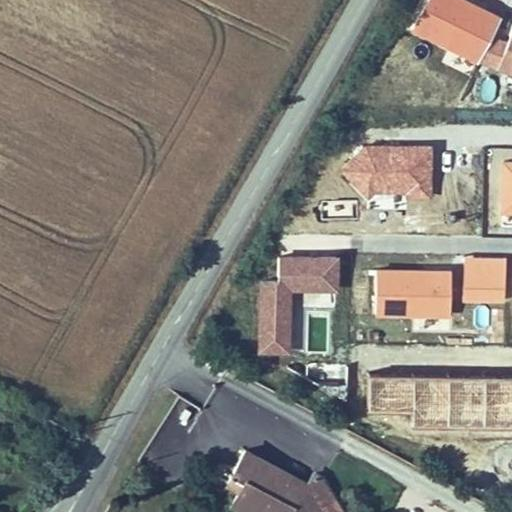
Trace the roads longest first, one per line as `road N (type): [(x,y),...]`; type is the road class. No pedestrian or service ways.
road 1 (tertiary): [(368,0),(69,511)]
road 2 (unknown): [(166,346),(503,511)]
